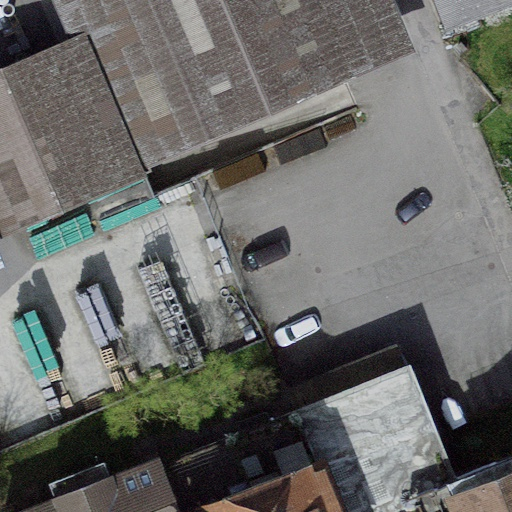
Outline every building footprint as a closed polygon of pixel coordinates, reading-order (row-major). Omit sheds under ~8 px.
[(71,0),(85,31),(0,67),(0,232),(25,221),(21,212),(198,136),(140,0),(309,0),(342,75),(402,49),(381,0),(71,0)] [(140,0),(198,136),(342,75),(309,0),(140,0)] [(470,0),(475,12),(504,0),(470,0)] [(128,472),(143,511),(463,511),(450,479),(453,478),(408,364),(160,464),(159,460),(145,466),(129,425),(109,433),(125,474),(128,472)] [(450,479),(463,511),(511,511),(511,454),(453,478),(450,479)] [(125,474),(27,511),(143,511),(128,472),(125,474)]
